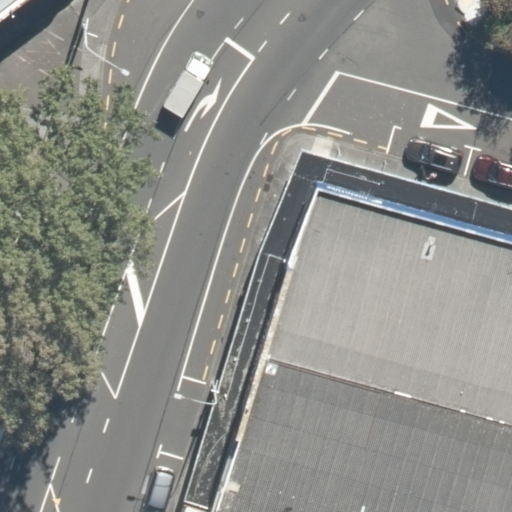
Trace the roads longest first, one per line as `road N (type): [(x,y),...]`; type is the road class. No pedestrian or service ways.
road 1 (residential): [(511,119),(244,44)]
road 2 (secondary): [(134,294),(198,114),(244,44)]
road 3 (secondary): [(62,511),(134,294)]
road 4 (residential): [(0,267),(28,265),(134,294)]
